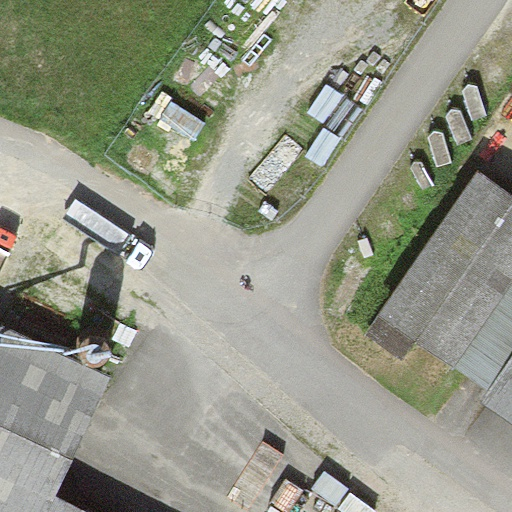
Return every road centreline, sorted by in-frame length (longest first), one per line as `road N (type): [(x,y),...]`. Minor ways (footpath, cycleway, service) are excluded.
road 1 (unclassified): [(270,328),(480,0)]
road 2 (unclassified): [(270,328),(182,280),(145,243),(0,151)]
road 3 (unclassified): [(511,505),(270,328)]
